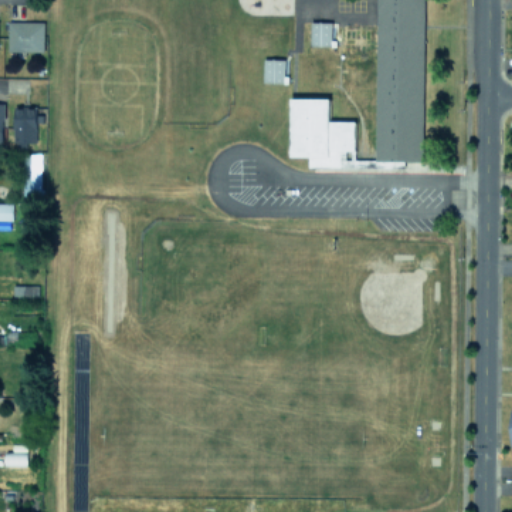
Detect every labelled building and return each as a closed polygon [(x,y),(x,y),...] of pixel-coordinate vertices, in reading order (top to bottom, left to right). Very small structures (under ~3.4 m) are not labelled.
[(290,97),(331,97),(331,120),(355,121),(355,159),(375,159),(376,0),(424,0),(423,160),(405,160),(405,167),(307,166),(308,156),(289,156),(290,97)] [(7,50),(43,51),(43,21),(8,21),(7,50)] [(309,44),(309,21),(331,21),(331,39),(337,39),(337,45),(309,44)] [(262,58),(284,58),(284,75),(288,75),(288,81),(262,81),(262,58)] [(35,141),(36,106),(13,105),(13,141),(35,141)] [(40,160),(29,160),(28,198),(40,198),(40,160)] [(0,219),(12,220),(12,203),(0,202),(0,219)] [(26,466),(26,451),(5,451),(5,466),(26,466)]
